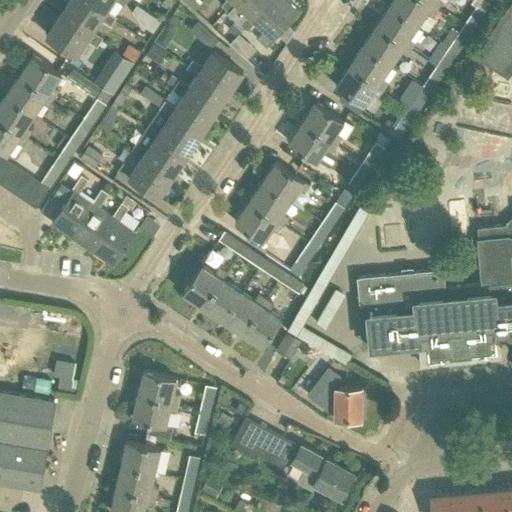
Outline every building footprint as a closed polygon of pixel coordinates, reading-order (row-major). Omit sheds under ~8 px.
[(107,10),(106,12),(87,0),(68,0),(61,12),(92,33),(93,31),(101,19),(110,25),(116,16),(107,10)] [(127,0),(87,0),(106,12),(107,10),(113,0),(116,0),(124,5),(127,0)] [(173,0),(164,0),(161,4),(168,9),(173,0)] [(234,0),(225,0),(221,5),(215,11),(220,16),(226,10),(229,12),(237,4),(234,0)] [(237,4),(247,13),(252,17),(268,0),(234,0),(237,4)] [(287,0),(268,0),(252,17),(255,20),(265,30),(257,39),(277,57),(296,28),(286,19),(296,8),(287,0)] [(432,16),(437,8),(425,0),(392,0),(389,5),(418,24),(418,23),(426,12),(432,16)] [(476,5),(463,25),(472,31),(486,11),(484,10),(488,4),(481,0),(480,0),(476,5)] [(508,78),(511,71),(511,0),(475,55),(508,78)] [(424,27),(418,23),(418,24),(389,5),(376,25),(404,44),(410,48),(424,27)] [(103,37),(93,31),(92,33),(61,12),(47,33),(78,53),(87,40),(97,46),(103,37)] [(141,23),(153,32),(160,21),(149,13),(141,23)] [(210,48),(219,39),(198,19),(189,29),(210,48)] [(236,36),(238,34),(245,27),(239,22),(238,21),(237,20),(229,29),(236,36)] [(404,44),(376,25),(362,44),(391,64),(391,63),(404,44)] [(459,51),(472,31),(463,25),(449,45),(459,51)] [(134,62),(135,61),(141,51),(129,43),(122,53),(134,62)] [(397,67),(391,63),(391,64),(362,44),(349,64),(383,88),(397,67)] [(154,45),(148,54),(155,60),(161,50),(154,45)] [(445,71),(459,51),(449,45),(436,65),(445,71)] [(126,74),(134,62),(122,53),(115,49),(94,80),(113,93),(126,74)] [(197,71),(228,91),(242,71),(211,51),(202,65),(192,58),(186,68),(196,74),(197,71)] [(20,73),(55,97),(59,90),(53,85),(62,72),(34,53),(20,73)] [(377,96),(383,88),(349,64),(335,84),(345,91),(339,98),(359,111),(364,104),(372,92),(377,96)] [(432,91),(445,71),(436,65),(423,85),(432,91)] [(95,96),(101,87),(73,68),(67,77),(95,96)] [(215,112),(228,91),(197,71),(196,74),(188,85),(178,79),(172,88),(182,95),(184,92),(215,112)] [(49,105),(55,97),(20,73),(7,93),(35,112),(42,101),(49,105)] [(405,132),(432,91),(423,85),(395,125),(391,132),(399,138),(404,131),(405,132)] [(175,106),(165,100),(165,99),(145,86),(140,93),(160,106),(158,109),(168,115),(170,113),(201,133),(215,112),(184,92),(182,95),(175,106)] [(97,97),(84,116),(93,122),(112,94),(103,88),(97,97)] [(26,125),(35,112),(7,93),(0,103),(0,117),(22,132),(29,137),(33,130),(26,125)] [(302,122),(337,144),(342,137),(336,133),(344,121),(316,101),(302,122)] [(187,153),(201,133),(170,113),(168,115),(161,127),(151,120),(145,129),(155,136),(157,133),(187,153)] [(84,116),(71,136),(80,142),(93,122),(84,116)] [(0,146),(15,157),(29,137),(22,132),(0,117),(0,146)] [(332,152),(337,144),(302,122),(288,142),(317,161),(326,148),(332,152)] [(372,167),(390,139),(378,131),(376,140),(362,161),(372,167)] [(174,174),(187,153),(157,133),(155,136),(147,148),(137,141),(131,150),(141,157),(143,154),(174,174)] [(80,142),(71,136),(57,156),(67,162),(80,142)] [(95,165),(102,155),(89,145),(81,156),(95,165)] [(160,195),(174,174),(143,154),(141,157),(134,168),(123,161),(117,171),(129,179),(132,176),(160,195)] [(57,156),(41,181),(49,187),(50,187),(67,162),(57,156)] [(0,182),(4,186),(18,165),(7,158),(0,169),(0,182)] [(262,180),(291,200),(299,188),(305,192),(310,184),(276,160),(262,180)] [(348,182),(358,188),(372,167),(362,161),(348,182)] [(15,193),(28,172),(18,165),(4,186),(15,193)] [(25,200),(39,180),(28,172),(15,193),(25,200)] [(73,236),(109,183),(106,181),(92,202),(79,193),(88,179),(81,174),(71,189),(74,191),(52,222),(73,236)] [(49,187),(41,181),(40,180),(39,180),(25,200),(36,207),(49,187)] [(283,212),(291,200),(262,180),(248,201),(283,224),(289,216),(283,212)] [(93,250),(125,204),(122,202),(121,202),(112,216),(99,206),(109,193),(108,192),(113,186),(109,183),(73,236),(93,250)] [(342,191),(322,221),(332,227),(345,207),(351,197),(342,191)] [(136,202),(126,195),(121,202),(122,202),(125,204),(129,206),(132,208),(136,202)] [(310,288),(300,304),(301,304),(286,329),(324,351),(347,364),(353,353),(301,323),(370,205),(361,199),(319,273),(310,288)] [(278,233),(283,224),(248,201),(235,221),(263,240),(271,228),(278,233)] [(125,204),(93,250),(113,264),(136,232),(119,220),(129,206),(125,204)] [(382,241),(446,238),(444,209),(381,213),(382,241)] [(371,345),(418,340),(420,366),(503,358),(500,333),(511,331),(511,216),(506,221),(506,224),(477,226),(478,236),(477,237),(481,283),(490,283),(491,291),(445,295),(442,267),(356,276),(360,305),(367,305),(368,312),(371,345)] [(322,221),(308,241),(318,247),(332,227),(322,221)] [(218,239),(238,252),(244,243),(225,229),(218,239)] [(299,275),(318,247),(308,241),(290,269),(299,275)] [(238,252),(258,265),(264,256),(244,243),(238,252)] [(277,279),(284,269),(264,256),(258,265),(277,279)] [(202,305),(225,270),(219,266),(215,272),(201,263),(182,291),(202,305)] [(294,299),(300,304),(310,288),(304,284),(305,284),(284,269),(277,279),(298,293),(294,299)] [(222,318),(241,290),(223,278),(228,272),(225,270),(202,305),(222,318)] [(242,331),(265,297),(258,292),(255,299),(241,290),(222,318),(242,331)] [(265,297),(242,331),(262,345),(281,317),(270,309),(274,303),(265,297)] [(290,358),(301,340),(286,331),(275,349),(290,358)] [(62,357),(79,357),(79,347),(61,347),(62,357)] [(138,393),(179,402),(180,393),(173,392),(176,377),(143,369),(138,393)] [(327,381),(313,396),(329,410),(333,410),(333,418),(361,417),(360,386),(339,386),(339,376),(329,369),(323,378),(327,381)] [(55,389),(55,376),(39,376),(39,389),(55,389)] [(77,394),(79,379),(59,377),(57,392),(77,394)] [(211,410),(217,386),(205,384),(200,407),(211,410)] [(54,399),(0,389),(0,480),(39,487),(54,399)] [(176,412),(179,402),(138,393),(137,393),(132,416),(150,420),(147,433),(170,438),(173,427),(166,425),(170,410),(176,412)] [(200,407),(195,431),(206,434),(211,410),(200,407)] [(228,426),(233,417),(222,410),(216,421),(228,426)] [(254,456),(257,452),(282,466),(296,441),(268,426),(247,416),(231,444),(254,456)] [(121,463),(154,471),(160,447),(127,439),(121,463)] [(292,459),(307,467),(299,481),(314,490),(318,483),(340,495),(353,472),(326,457),(320,454),(300,442),(292,459)] [(195,480),(200,457),(189,454),(184,478),(195,480)] [(151,485),(154,471),(121,463),(116,487),(157,496),(159,487),(151,485)] [(216,497),(223,485),(207,476),(201,489),(216,497)] [(195,480),(184,478),(178,501),(189,504),(195,480)] [(155,506),(157,496),(116,487),(110,510),(117,511),(144,511),(147,504),(155,506)] [(482,511),(508,511),(506,488),(481,491),(482,511)] [(482,511),(481,491),(456,493),(457,511),(482,511)] [(431,511),(457,511),(456,493),(430,496),(431,511)] [(187,511),(189,504),(178,501),(175,511),(187,511)]
